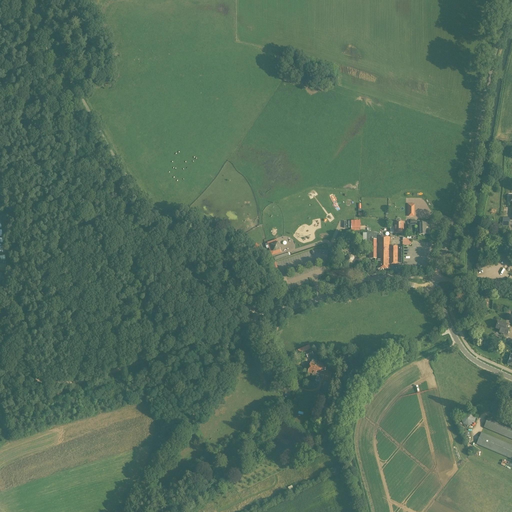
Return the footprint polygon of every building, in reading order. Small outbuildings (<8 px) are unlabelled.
[(360,221),(351,221),(351,230),(360,230),(360,221)] [(403,222),(394,222),(394,234),(403,234),(403,222)] [(420,235),(426,234),(426,228),(430,227),(430,223),(419,224),(420,235)] [(377,233),(367,233),(367,244),(370,244),(370,259),(376,259),(376,258),(378,258),(378,259),(377,259),(377,269),(390,269),(390,265),(397,265),(397,247),(390,247),(390,237),(378,237),(377,237),(377,233)] [(272,256),(281,252),(277,240),(267,243),(272,256)] [(349,256),(347,257),(345,259),(345,261),(347,263),(349,265),(351,265),(353,263),(354,261),(354,259),(353,257),(351,256),(349,256)] [(507,325),(498,322),(496,329),(500,330),(499,333),(507,335),(509,329),(506,328),(507,325)] [(299,353),(310,349),(309,345),(297,349),(299,353)] [(310,362),(308,374),(315,376),(318,364),(317,364),(317,362),(312,360),(311,362),(310,362)] [(318,364),(315,376),(323,378),(322,381),(329,382),(332,373),(324,371),(326,364),(319,362),(318,364)] [(358,367),(351,370),(355,376),(361,373),(358,367)] [(349,371),(342,374),(345,380),(352,377),(349,371)] [(463,424),(468,426),(473,424),(474,423),(475,418),(473,413),(467,411),(462,413),(460,419),(463,424)] [(483,427),(511,439),(511,425),(488,416),(483,427)] [(511,446),(481,434),(476,445),(511,459),(511,446)]
